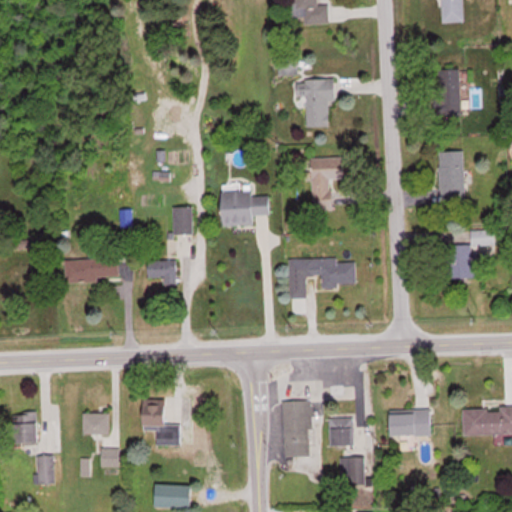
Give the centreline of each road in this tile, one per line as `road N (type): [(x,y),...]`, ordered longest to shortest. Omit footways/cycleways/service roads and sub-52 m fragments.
road 1 (residential): [(0,359),(511,336)]
road 2 (residential): [(396,342),(376,0)]
road 3 (residential): [(251,511),(245,350)]
